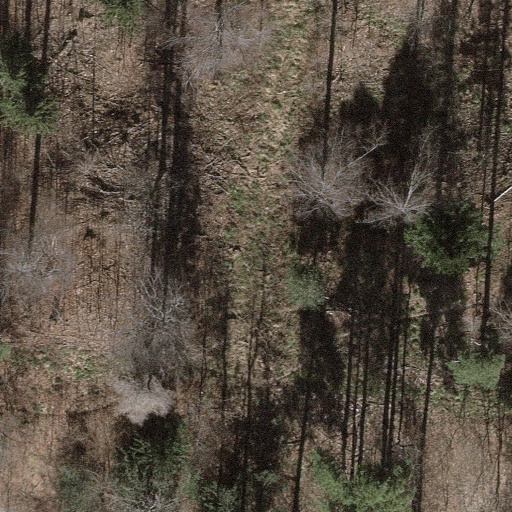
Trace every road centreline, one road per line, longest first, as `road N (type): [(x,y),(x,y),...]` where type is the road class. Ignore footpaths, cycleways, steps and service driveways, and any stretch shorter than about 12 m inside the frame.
road 1 (track): [(229,253),(263,474),(321,511)]
road 2 (track): [(229,253),(331,0)]
